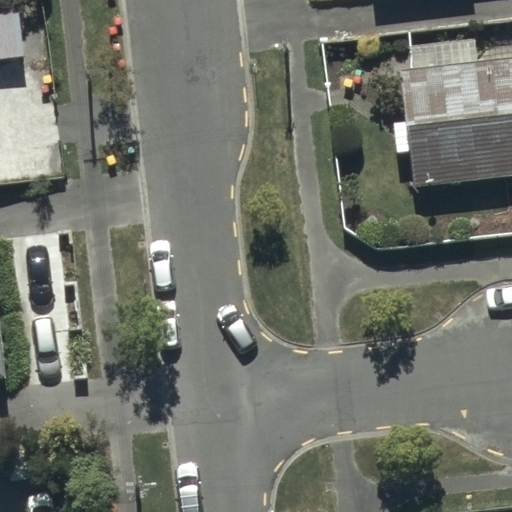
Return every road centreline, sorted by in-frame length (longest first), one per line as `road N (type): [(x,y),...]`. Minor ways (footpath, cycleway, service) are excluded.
road 1 (residential): [(217,408),(190,171),(193,97),(182,0)]
road 2 (residential): [(217,408),(511,373)]
